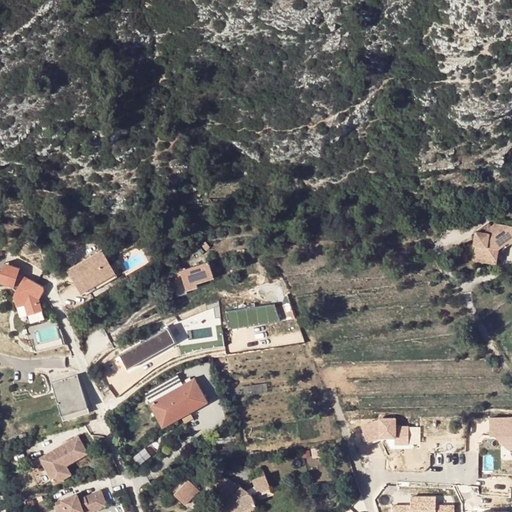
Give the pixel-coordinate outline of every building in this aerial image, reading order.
[(511,225),(494,223),(482,232),(475,231),(472,244),(475,244),(473,256),(495,259),(496,250),(496,248),(508,240),(511,242),(511,225)] [(500,251),(511,242),(508,240),(496,248),(496,250),(500,251)] [(69,269),(82,292),(118,272),(104,248),(69,269)] [(6,261),(4,267),(20,272),(22,266),(6,261)] [(209,261),(180,271),(183,278),(172,282),(177,297),(188,294),(186,290),(198,286),(196,283),(214,277),(209,261)] [(4,267),(0,279),(17,284),(17,283),(20,285),(15,294),(18,305),(25,302),(29,313),(43,309),(40,298),(45,288),(45,285),(26,274),(24,277),(19,276),(20,272),(4,267)] [(82,292),(85,296),(121,276),(118,272),(82,292)] [(227,308),(228,325),(278,321),(276,304),(227,308)] [(169,329),(119,352),(126,366),(176,343),(169,329)] [(66,380),(65,378),(51,383),(62,421),(88,413),(77,375),(66,380)] [(195,378),(148,403),(161,426),(208,402),(195,378)] [(375,418),(360,424),(366,442),(379,437),(378,434),(394,434),(393,442),(407,442),(407,424),(394,424),(394,416),(378,416),(378,418),(375,418)] [(511,417),(489,418),(489,435),(495,435),(501,440),(509,447),(511,446),(511,417)] [(86,454),(76,437),(38,459),(52,485),(64,478),(58,469),(64,466),(86,454)] [(69,475),(64,466),(58,469),(64,478),(69,475)] [(220,511),(235,511),(236,511),(251,504),(247,494),(237,486),(236,487),(223,477),(221,479),(216,474),(209,482),(215,487),(214,489),(225,499),(219,507),(221,510),(220,511)] [(248,479),(253,492),(266,486),(261,474),(248,479)] [(186,479),(172,494),(183,504),(197,489),(186,479)] [(99,492),(91,495),(97,510),(104,507),(99,492)] [(77,500),(75,495),(59,500),(60,503),(52,506),(54,511),(81,511),(87,510),(89,511),(90,511),(97,510),(91,495),(81,498),(77,500)] [(411,504),(393,503),(393,511),(453,511),(454,505),(436,504),(436,496),(416,495),(416,500),(411,500),(411,504)]
